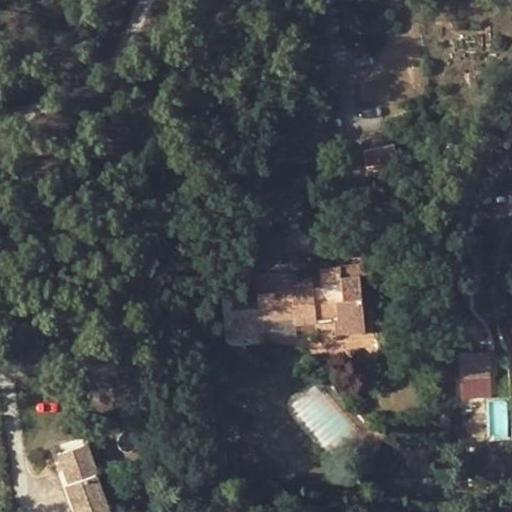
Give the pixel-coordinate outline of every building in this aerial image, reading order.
[(361,148),(393,141),(390,130),(359,136),(361,148)] [(396,157),(393,141),(361,148),(365,164),(396,157)] [(278,261),(281,261),(279,233),(251,236),(255,273),(279,271),(278,261)] [(295,321),(316,319),(316,315),(315,298),(336,297),(337,314),(334,314),(335,328),(364,326),(359,272),(370,271),(369,254),(350,255),(339,264),(320,267),(321,276),(322,285),(313,286),(312,277),(312,275),(292,276),(292,270),(279,271),(255,273),(259,315),(294,314),(295,321)] [(292,270),(291,260),(281,261),(278,261),(279,271),(292,270)] [(322,285),(321,276),(312,277),(313,286),(322,285)] [(315,298),(316,315),(334,314),(337,314),(336,297),(315,298)] [(477,372),(477,352),(460,353),(462,372),(477,372)] [(135,376),(139,409),(158,406),(152,373),(135,376)] [(362,438),(379,445),(387,427),(370,418),(362,438)] [(379,445),(362,438),(358,447),(375,454),(379,445)] [(79,476),(91,511),(134,511),(116,462),(79,476)] [(75,511),(91,511),(79,476),(64,482),(75,511)]
